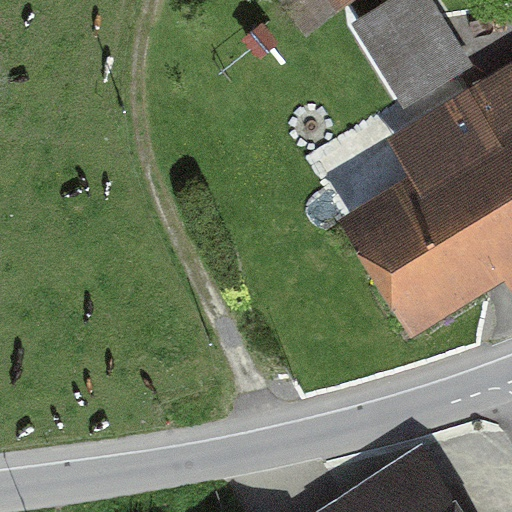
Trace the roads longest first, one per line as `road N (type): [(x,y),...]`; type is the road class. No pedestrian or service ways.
road 1 (tertiary): [(0,493),(360,424),(511,385)]
road 2 (track): [(263,444),(138,140),(133,65),(157,0)]
